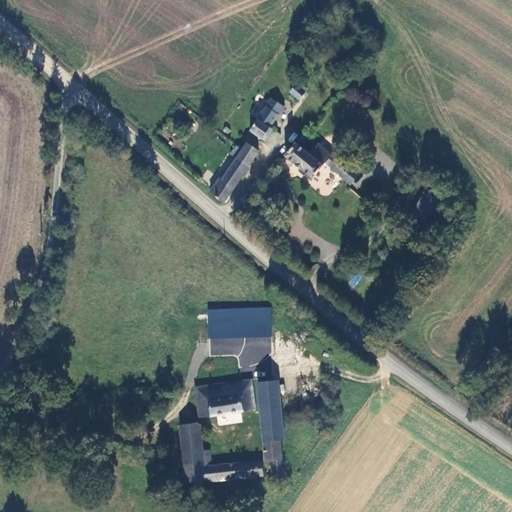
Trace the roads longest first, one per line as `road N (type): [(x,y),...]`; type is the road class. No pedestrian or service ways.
road 1 (tertiary): [(74,88),(381,352)]
road 2 (unclassified): [(74,88),(45,253),(0,372)]
road 3 (tertiary): [(381,352),(511,447)]
